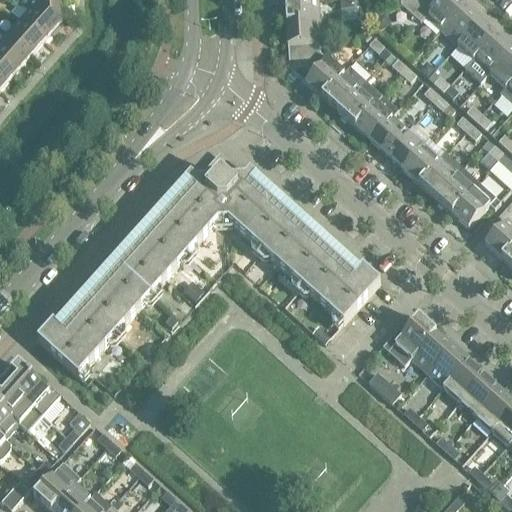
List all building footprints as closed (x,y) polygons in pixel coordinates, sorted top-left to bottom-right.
[(61,0),(27,0),(29,13),(62,24),(61,0)] [(441,34),(463,10),(451,0),(417,0),(401,8),(421,26),(426,21),(441,34)] [(362,1),(353,2),(353,15),(362,14),(362,1)] [(318,4),(285,6),(286,27),(319,25),(318,4)] [(463,10),(441,34),(457,49),(479,24),(463,10)] [(29,13),(14,29),(39,51),(62,24),(29,13)] [(479,24),(457,49),(473,63),(495,39),(479,24)] [(319,25),(286,27),(287,50),(289,50),(289,72),(320,57),(319,48),(321,48),(319,25)] [(39,51),(14,29),(0,44),(25,66),(39,51)] [(365,38),(373,45),(369,50),(378,58),(384,52),(375,43),(379,39),(371,32),(365,38)] [(495,39),(473,63),(489,78),(511,53),(495,39)] [(25,66),(0,44),(0,71),(11,82),(25,66)] [(511,53),(489,78),(505,92),(511,84),(511,53)] [(326,63),(320,57),(289,72),(306,85),(305,86),(322,101),(344,77),(327,62),(326,63)] [(420,76),(420,75),(425,70),(416,61),(411,67),(420,76)] [(401,78),(407,72),(398,63),(392,70),(401,78)] [(338,116),(366,85),(350,70),(344,77),(322,101),(338,116)] [(0,94),(11,82),(0,71),(0,94)] [(411,87),(416,80),(407,72),(401,78),(411,87)] [(434,88),(443,96),(449,90),(440,81),(434,88)] [(511,108),(511,84),(505,92),(500,98),(511,108)] [(354,130),(382,99),(366,85),(338,116),(354,130)] [(446,96),(453,102),(458,97),(451,90),(446,96)] [(433,107),(439,101),(430,92),(424,99),(433,107)] [(370,145),(392,120),(398,114),(382,99),(354,130),(370,145)] [(445,117),(451,111),(439,101),(433,107),(445,117)] [(476,125),(481,119),(472,110),(466,117),(476,125)] [(476,125),(485,134),(491,127),(481,119),(476,125)] [(392,120),(370,145),(386,159),(409,135),(392,120)] [(466,136),(472,130),(462,121),(456,128),(466,136)] [(475,145),(481,138),(472,130),(466,136),(475,145)] [(409,135),(386,159),(403,174),(425,149),(409,135)] [(511,145),(504,139),(498,146),(508,154),(511,149),(511,145)] [(425,149),(403,174),(419,188),(441,164),(425,149)] [(498,165),(504,159),(494,150),(489,157),(498,165)] [(53,326),(37,344),(78,381),(218,225),(228,225),(343,328),(380,287),(362,271),(355,279),(276,208),(281,203),(250,175),(245,181),(219,157),(196,183),(191,179),(163,209),(168,214),(61,334),(53,326)] [(435,203),(462,172),(446,158),(441,164),(419,188),(435,203)] [(498,165),(511,177),(511,165),(504,159),(498,165)] [(463,172),(435,203),(451,217),(479,187),(463,172)] [(479,187),(451,217),(468,233),(489,209),(494,213),(500,206),(479,187)] [(485,247),(501,262),(511,250),(511,227),(507,223),(485,247)] [(511,250),(501,262),(511,271),(511,250)] [(394,348),(411,363),(435,337),(418,322),(394,348)] [(435,337),(411,363),(427,378),(451,351),(435,337)] [(451,351),(427,378),(443,392),(467,366),(451,351)] [(467,366),(443,392),(459,407),(483,380),(467,366)] [(19,368),(3,385),(34,412),(49,395),(19,368)] [(483,380),(459,407),(476,421),(500,395),(483,380)] [(380,397),(386,391),(377,383),(371,389),(380,397)] [(34,412),(3,385),(0,388),(0,410),(19,428),(34,412)] [(380,397),(390,406),(395,399),(386,391),(380,397)] [(511,405),(500,395),(476,421),(492,436),(511,413),(511,405)] [(19,428),(0,410),(0,439),(5,444),(19,428)] [(413,426),(419,420),(409,412),(403,418),(413,426)] [(511,413),(492,436),(508,450),(511,445),(511,413)] [(69,427),(74,432),(66,441),(73,447),(90,427),(78,416),(69,427)] [(413,426),(422,435),(428,428),(419,420),(413,426)] [(106,452),(112,446),(103,438),(97,444),(106,452)] [(5,444),(0,439),(0,464),(1,464),(10,454),(10,449),(5,444)] [(58,450),(64,456),(73,447),(66,441),(58,450)] [(436,447),(454,464),(460,457),(441,441),(436,447)] [(115,461),(121,454),(112,446),(106,452),(115,461)] [(44,479),(52,470),(46,464),(37,473),(44,479)] [(58,473),(33,500),(46,511),(52,511),(79,482),(63,467),(58,473)] [(138,481),(144,475),(135,467),(129,473),(138,481)] [(477,485),(483,478),(474,470),(468,476),(477,485)] [(44,479),(37,473),(29,482),(35,488),(44,479)] [(148,490),(154,483),(144,475),(138,481),(148,490)] [(477,485),(487,493),(492,486),(483,478),(477,485)] [(79,482),(52,511),(81,511),(90,502),(75,488),(80,483),(79,482)] [(19,486),(1,506),(8,511),(13,511),(29,495),(19,486)] [(172,511),(185,511),(186,511),(167,495),(161,502),(172,511)] [(110,511),(112,511),(95,497),(90,502),(81,511),(110,511)] [(500,505),(508,511),(511,511),(511,503),(506,498),(500,505)] [(459,511),(466,505),(459,499),(451,508),(455,511),(459,511)]
